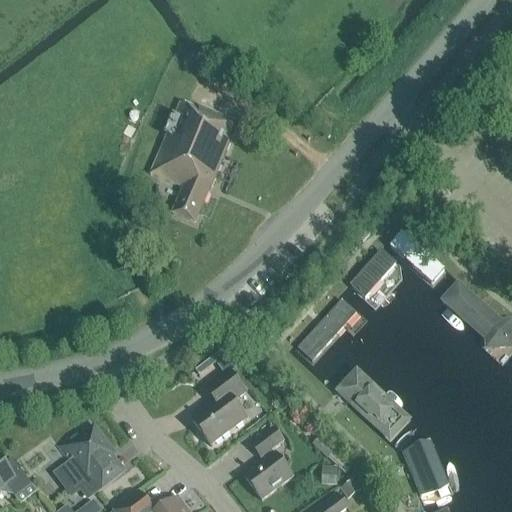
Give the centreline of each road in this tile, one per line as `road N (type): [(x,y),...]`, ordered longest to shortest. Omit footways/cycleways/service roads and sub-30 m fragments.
road 1 (tertiary): [(98,366),(163,336),(273,246),(485,0)]
road 2 (residential): [(219,511),(140,428),(98,366)]
